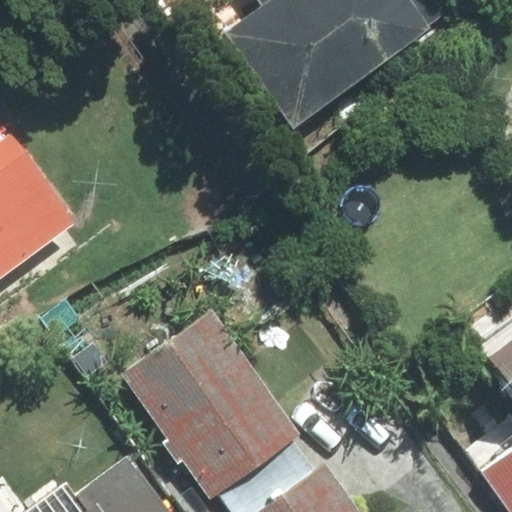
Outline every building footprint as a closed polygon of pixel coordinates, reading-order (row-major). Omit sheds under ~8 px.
[(206,0),(198,7),(218,32),(190,55),(271,154),(409,41),(384,10),(395,0),(206,0)] [(0,273),(55,234),(0,155),(0,273)] [(511,511),(511,310),(452,364),(511,431),(511,445),(472,481),(500,511),(511,511)] [(338,511),(191,319),(107,381),(200,506),(211,497),(222,511),(338,511)] [(158,511),(119,460),(65,500),(74,511),(158,511)]
